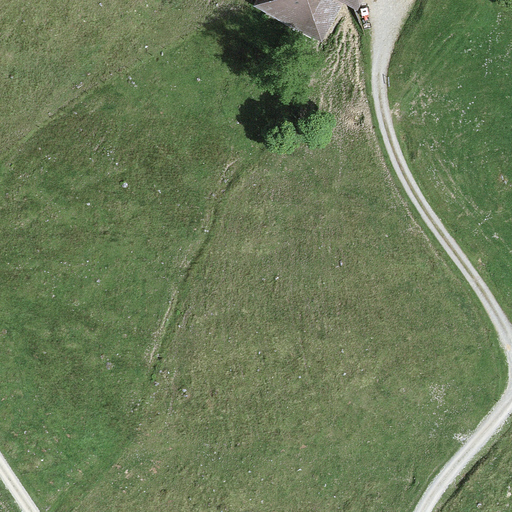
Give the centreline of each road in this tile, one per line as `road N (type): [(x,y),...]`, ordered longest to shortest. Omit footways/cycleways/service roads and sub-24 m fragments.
road 1 (track): [(511,340),(422,207),(391,145),(379,76),(387,0)]
road 2 (track): [(423,511),(511,397)]
